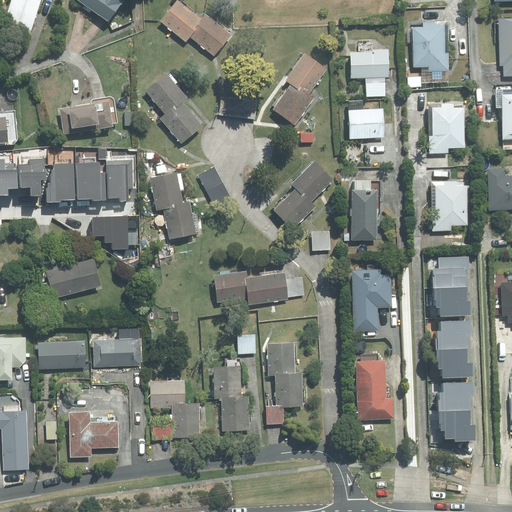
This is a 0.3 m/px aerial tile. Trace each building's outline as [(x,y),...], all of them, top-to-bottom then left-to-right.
[(7,0),(0,24),(0,27),(26,36),(37,0),(7,0)] [(72,0),(103,25),(122,3),(118,0),(72,0)] [(189,39),(213,55),(227,35),(202,17),(199,21),(175,3),(163,20),(189,39)] [(496,78),(511,77),(511,19),(494,20),(496,78)] [(425,74),(447,73),(446,52),(442,52),(441,23),(416,24),(416,31),(408,29),(410,69),(424,68),(425,74)] [(345,83),(386,80),(384,51),(342,54),(345,83)] [(268,113),(293,130),(314,98),(309,95),(325,71),(301,55),(283,83),(286,85),(268,113)] [(180,149),(202,130),(180,105),(184,101),(162,74),(140,93),(163,120),(159,124),(180,149)] [(500,152),(511,151),(511,95),(498,96),(500,152)] [(255,101),(219,97),(217,116),(253,120),(255,101)] [(104,102),(57,108),(60,136),(107,130),(104,102)] [(459,145),(458,109),(451,109),(448,104),(433,105),(433,108),(424,108),(426,151),(444,150),(444,146),(459,145)] [(345,140),(382,137),(380,109),(342,112),(345,140)] [(132,112),(123,112),(122,126),(131,127),(132,112)] [(45,158),(29,159),(30,165),(21,166),(22,187),(30,187),(30,197),(42,196),(41,180),(46,180),(45,158)] [(5,159),(0,159),(0,196),(9,196),(8,188),(17,188),(16,169),(5,170),(5,159)] [(130,162),(108,162),(108,197),(120,197),(120,201),(126,201),(126,187),(130,187),(130,162)] [(73,163),(55,164),(55,169),(52,169),(52,182),(49,183),(49,188),(47,188),(48,203),(60,202),(60,199),(75,199),(73,163)] [(310,202),(331,182),(312,163),(287,187),(291,192),(268,214),(286,233),(314,207),(310,202)] [(98,165),(78,165),(79,199),(92,199),(93,201),(105,201),(104,175),(99,175),(98,165)] [(215,168),(199,176),(215,208),(231,200),(215,168)] [(486,212),(511,210),(511,174),(502,175),(501,168),(484,169),(486,212)] [(167,239),(192,232),(184,200),(179,201),(172,174),(145,181),(153,214),(160,213),(167,239)] [(466,230),(462,179),(425,181),(429,233),(466,230)] [(345,242),(372,241),(372,193),(345,193),(345,242)] [(127,216),(93,218),(94,235),(105,234),(105,243),(112,243),(112,251),(129,250),(127,216)] [(329,231),(311,232),(312,252),(330,251),(329,231)] [(470,257),(439,257),(439,269),(434,269),(435,299),(438,299),(438,306),(443,306),(443,317),(472,317),(472,304),(467,304),(467,271),(470,271),(470,257)] [(102,287),(94,260),(47,273),(55,300),(102,287)] [(389,310),(387,277),(378,278),(378,271),(345,273),(349,336),(379,334),(378,311),(389,310)] [(245,306),(286,301),(282,275),(239,281),(238,273),(208,277),(211,305),(245,301),(245,306)] [(301,276),(287,278),(289,297),(304,295),(301,276)] [(511,283),(497,284),(499,318),(504,317),(504,323),(510,322),(510,327),(511,326),(511,283)] [(468,322),(442,322),(442,329),(437,331),(441,339),(436,339),(437,364),(442,369),(445,378),(473,378),(473,364),(465,364),(465,332),(468,332),(468,322)] [(254,335),(237,336),(238,356),(255,355),(254,335)] [(21,373),(21,340),(0,340),(0,385),(10,386),(10,373),(21,373)] [(136,341),(90,343),(91,369),(137,368),(136,341)] [(82,369),(80,343),(33,344),(35,371),(82,369)] [(294,344),(268,346),(269,374),(276,374),(296,373),(294,344)] [(382,399),(380,363),(352,365),(355,423),(391,421),(390,399),(382,399)] [(239,367),(216,367),(216,397),(239,396),(239,367)] [(301,373),(276,374),(277,410),(302,409),(301,373)] [(169,442),(198,440),(196,405),(180,406),(178,382),(146,384),(148,411),(167,410),(169,442)] [(474,382),(443,383),(443,392),(440,392),(440,399),(436,400),(437,421),(441,423),(441,432),(445,431),(446,441),(453,441),(453,444),(478,443),(477,424),(472,424),(471,400),(477,400),(474,382)] [(249,399),(222,400),(223,430),(250,429),(249,399)] [(282,406),(266,406),(267,424),(283,424),(282,406)] [(0,461),(1,473),(27,471),(22,410),(0,412),(0,461)] [(114,423),(85,425),(84,414),(63,416),(66,460),(89,459),(89,451),(115,449),(114,423)]
